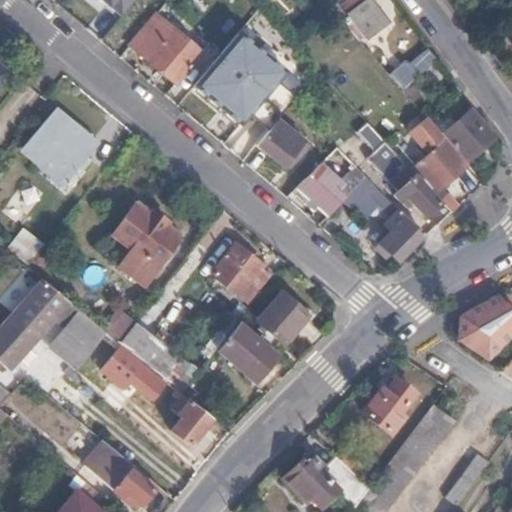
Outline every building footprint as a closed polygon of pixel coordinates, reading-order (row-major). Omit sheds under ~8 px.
[(135,0),(102,0),(111,7),(112,5),(123,15),(135,0)] [(367,36),(386,21),(369,0),(346,0),(341,4),(367,36)] [(176,83),(202,52),(156,13),(129,43),(176,83)] [(237,31),(192,82),(240,124),(265,93),(284,109),(289,104),(304,86),(237,31)] [(431,47),(393,77),(404,89),(440,59),(431,47)] [(435,106),(426,114),(437,126),(445,119),(435,106)] [(443,133),(467,160),(494,136),(470,109),(443,133)] [(437,126),(426,114),(417,121),(419,123),(406,135),(427,158),(446,141),(435,127),(437,126)] [(93,145),(55,115),(26,150),(42,163),(36,169),(50,181),(56,174),(63,180),(59,187),(66,194),(82,172),(77,167),(93,145)] [(276,120),(255,144),(281,165),(302,142),(276,120)] [(407,166),(408,164),(386,141),(375,152),(390,168),(384,174),(399,189),(395,194),(400,198),(405,194),(425,214),(438,200),(407,166)] [(439,189),(466,165),(446,141),(427,158),(418,166),(439,189)] [(294,186),(326,215),(340,200),(357,182),(364,175),(355,165),(339,181),(320,162),(294,186)] [(397,258),(423,232),(364,175),(357,182),(340,200),(364,223),(380,205),(390,215),(386,220),(393,228),(381,241),(397,258)] [(453,212),(460,204),(449,193),(442,200),(453,212)] [(182,236),(137,203),(112,235),(131,249),(118,269),(145,288),(158,269),(182,236)] [(29,268),(45,247),(34,239),(19,260),(29,268)] [(212,275),(248,303),(267,275),(260,270),(262,267),(234,247),(212,275)] [(64,298),(43,280),(0,326),(0,364),(1,363),(9,368),(68,302),(64,298)] [(80,294),(72,287),(64,298),(68,302),(72,304),(80,294)] [(306,315),(279,292),(255,320),(281,344),(306,315)] [(459,338),(487,358),(511,332),(511,313),(497,296),(459,317),(459,338)] [(101,328),(73,305),(45,340),(77,368),(90,352),(106,332),(101,328)] [(135,320),(117,307),(101,328),(106,332),(117,342),(135,320)] [(251,381),(272,356),(238,326),(217,350),(251,381)] [(121,345),(117,342),(106,332),(90,352),(106,364),(121,345)] [(511,355),(498,372),(511,381),(511,355)] [(398,413),(414,395),(396,379),(385,391),(381,386),(361,412),(387,435),(402,418),(398,413)] [(210,419),(181,395),(170,409),(180,416),(170,429),(188,445),(210,419)] [(383,511),(454,417),(432,400),(381,469),(366,488),(352,508),(348,511),(383,511)] [(366,488),(381,469),(348,437),(332,453),(336,457),(366,488)] [(134,511),(156,485),(106,444),(85,470),(134,511)] [(352,508),(366,488),(336,457),(323,469),(307,452),(282,477),(304,501),(309,495),(320,506),(336,490),(352,508)] [(454,505),(486,460),(477,453),(444,498),(454,505)] [(100,511),(81,497),(68,511),(100,511)]
